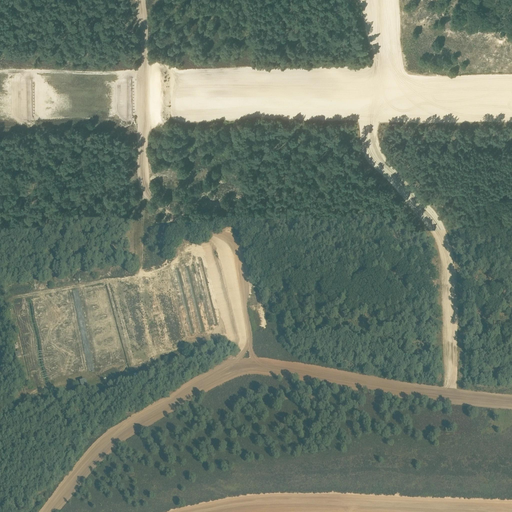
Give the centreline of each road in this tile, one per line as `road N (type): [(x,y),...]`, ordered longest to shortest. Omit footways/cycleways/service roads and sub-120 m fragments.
road 1 (track): [(46,511),(104,443),(227,370),(255,365),(511,403)]
road 2 (track): [(227,370),(249,340),(231,244),(161,209),(141,175),(139,0)]
road 3 (track): [(449,394),(447,267),(436,223),(370,145),(387,66),(383,0)]
road 4 (track): [(208,511),(263,503),(511,509)]
road 5 (track): [(376,94),(511,95)]
